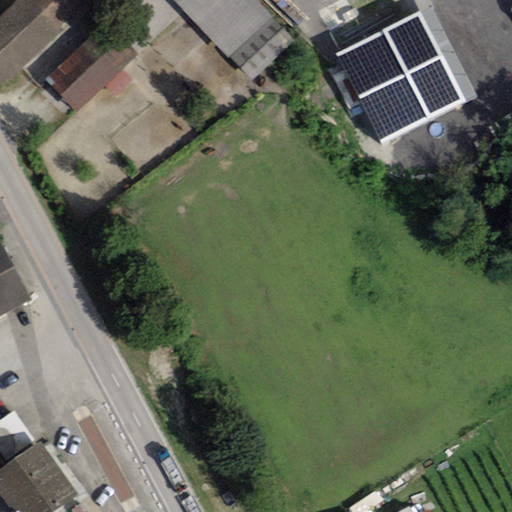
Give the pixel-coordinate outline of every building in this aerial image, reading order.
[(0,0),(0,2),(2,0),(26,0),(0,24),(0,83),(5,89),(62,35),(59,32),(93,0),(0,0)] [(162,0),(250,89),(297,42),(255,0),(162,0)] [(136,60),(105,28),(45,86),(77,118),(136,60)] [(0,321),(33,304),(0,241),(0,321)] [(60,511),(78,499),(40,446),(0,473),(0,497),(10,511),(60,511)]
